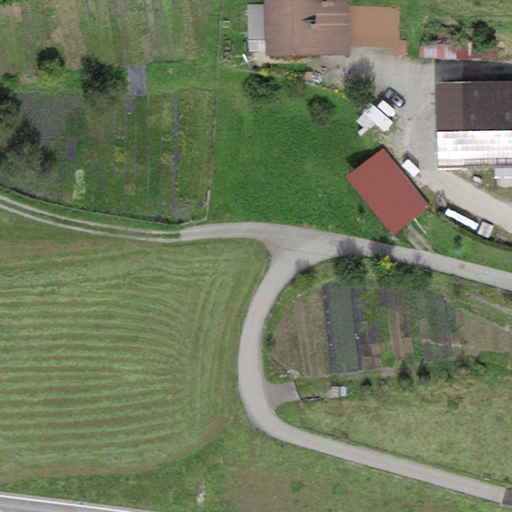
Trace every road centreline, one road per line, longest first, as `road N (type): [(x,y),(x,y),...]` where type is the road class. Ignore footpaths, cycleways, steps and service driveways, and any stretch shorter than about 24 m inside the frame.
road 1 (track): [(511,498),(283,431),(260,410),(248,376),(251,333),(268,287),(314,250),(357,247),(511,282)]
road 2 (track): [(357,247),(261,229),(129,233),(0,200)]
